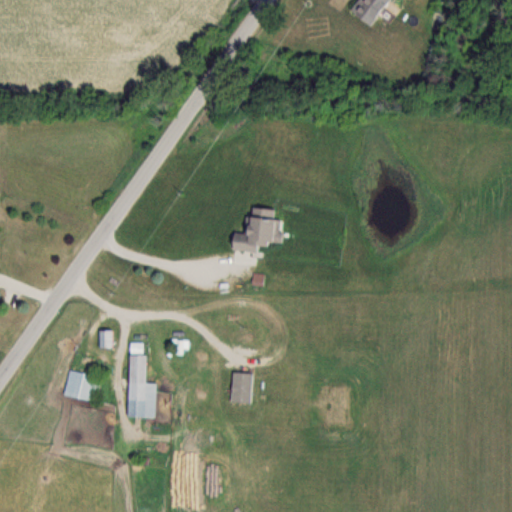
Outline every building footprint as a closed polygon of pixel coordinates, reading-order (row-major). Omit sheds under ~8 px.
[(356,0),(347,13),(367,27),(385,0),(356,0)] [(280,221),(242,217),(240,233),(228,232),(226,249),(259,252),(259,242),(277,244),(280,221)] [(97,347),(113,347),(113,330),(97,330),(97,347)] [(154,417),(154,382),(143,382),(143,353),(127,353),(126,416),(154,417)] [(102,377),(70,370),(64,395),(96,402),(102,377)] [(227,402),(249,403),(250,373),(229,372),(227,402)]
